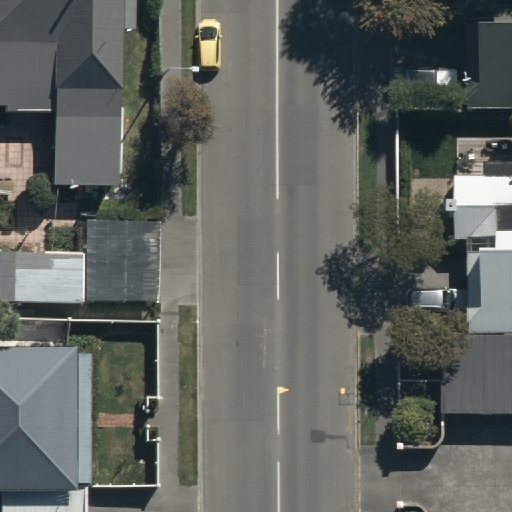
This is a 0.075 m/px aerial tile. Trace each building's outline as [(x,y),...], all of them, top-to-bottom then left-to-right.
[(0,0),(0,105),(55,107),(53,181),(115,182),(118,25),(134,25),(134,0),(0,0)] [(467,9),(468,104),(511,103),(511,0),(457,0),(458,9),(467,9)] [(467,330),(511,330),(511,137),(485,137),(486,172),(448,173),(449,239),(466,238),(467,330)] [(83,248),(0,248),(0,297),(83,297),(83,248)] [(511,330),(467,330),(441,330),(442,406),(511,405),(511,330)] [(73,342),(0,341),(0,484),(0,485),(0,511),(83,511),(84,483),(73,483),(73,342)]
